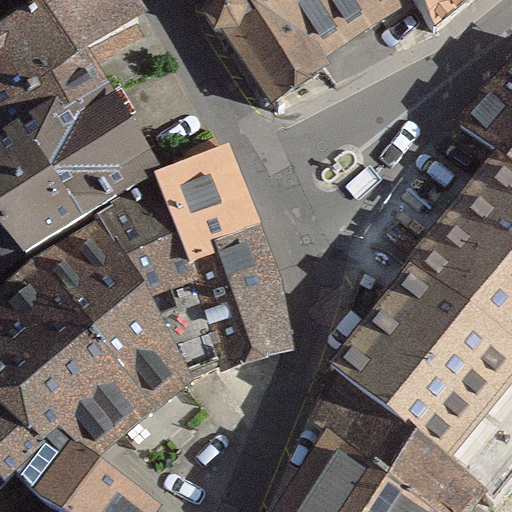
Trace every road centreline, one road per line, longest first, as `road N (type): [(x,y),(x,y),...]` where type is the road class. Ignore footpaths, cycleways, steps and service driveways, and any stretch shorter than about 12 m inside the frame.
road 1 (residential): [(316,299),(445,81)]
road 2 (residential): [(237,511),(316,299)]
road 3 (residential): [(445,81),(258,160)]
road 4 (residential): [(258,160),(175,0)]
road 5 (residential): [(316,299),(258,160)]
